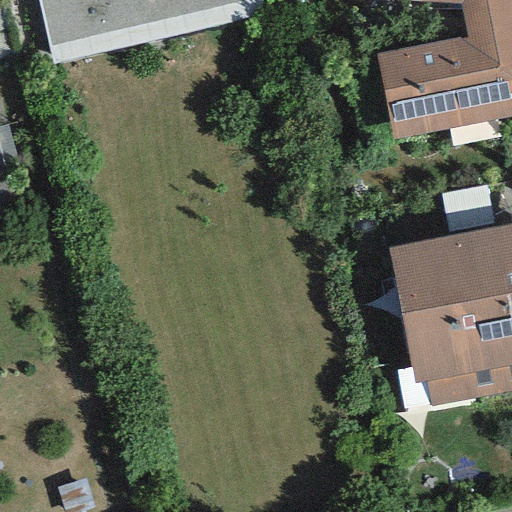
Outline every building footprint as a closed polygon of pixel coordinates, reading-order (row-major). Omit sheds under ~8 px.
[(264,16),(260,0),(37,0),(52,64),(264,16)] [(454,53),(373,69),(389,150),(511,126),(511,0),(443,0),(446,11),(454,53)] [(395,0),(406,13),(446,11),(443,0),(395,0)] [(0,216),(30,208),(8,126),(0,128),(0,216)] [(511,224),(388,247),(412,384),(426,381),(430,405),(511,390),(511,224)]
